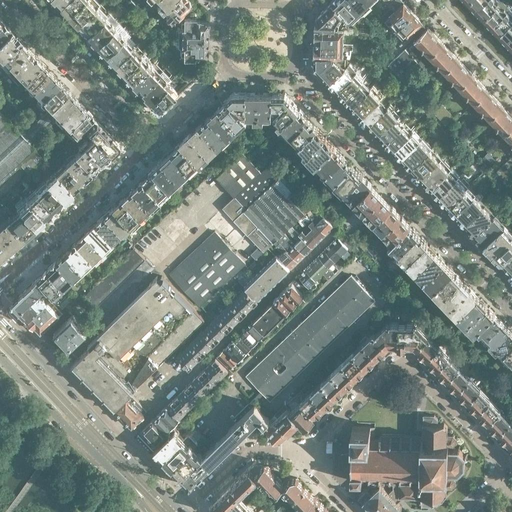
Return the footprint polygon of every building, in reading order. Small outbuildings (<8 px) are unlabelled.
[(68,16),(84,0),(65,0),(59,6),(68,16)] [(77,25),(95,7),(89,1),(90,0),(84,0),(68,16),(77,25)] [(166,6),(172,0),(152,0),(157,4),(156,5),(161,11),(166,6)] [(180,14),(191,4),(188,1),(189,0),(172,0),(166,6),(171,12),(166,17),(171,22),(180,14)] [(360,13),(358,11),(347,0),(332,0),(331,1),(351,22),(360,13)] [(368,2),(365,0),(347,0),(358,11),(368,2)] [(394,11),(404,2),(402,0),(394,0),(389,5),(394,11)] [(496,6),(492,1),(493,0),(470,0),(468,3),(483,18),(496,6)] [(351,22),(331,1),(328,4),(328,5),(317,16),(317,15),(316,15),(316,16),(315,27),(349,28),(351,22)] [(394,31),(414,12),(404,2),(394,11),(385,21),(394,31)] [(511,21),(507,17),(509,15),(509,13),(505,8),(502,8),(501,10),(496,6),(483,18),(498,34),(511,21)] [(85,35),(103,18),(104,17),(95,7),(77,25),(85,35)] [(404,41),(423,22),(414,12),(394,31),(404,41)] [(175,26),(184,18),(180,14),(171,22),(175,26)] [(94,44),(112,28),(114,26),(111,22),(108,24),(103,18),(85,35),(94,44)] [(207,38),(208,24),(208,20),(204,20),(204,21),(199,20),(195,20),(195,18),(184,18),(184,21),(181,21),(181,26),(184,26),(184,28),(182,28),(182,29),(180,28),(178,30),(178,38),(207,38)] [(0,41),(12,30),(4,21),(0,24),(0,41)] [(511,21),(498,34),(511,49),(511,21)] [(353,45),(353,40),(344,40),(344,33),(352,33),(352,28),(349,28),(315,27),(315,39),(317,39),(316,43),(315,43),(315,55),(332,56),(350,57),(350,51),(347,51),(347,44),(353,45)] [(443,43),(428,27),(415,39),(430,55),(443,43)] [(103,53),(123,35),(119,32),(117,34),(112,28),(94,44),(103,53)] [(6,54),(21,39),(15,33),(12,30),(0,41),(0,55),(2,57),(6,54)] [(112,63),(130,46),(124,40),(126,38),(123,35),(103,53),(112,63)] [(208,53),(208,47),(207,47),(207,38),(178,38),(178,46),(179,47),(181,47),(181,48),(183,48),(183,49),(180,49),(180,55),(183,55),(183,58),(195,58),(195,57),(199,57),(199,56),(200,56),(199,58),(206,58),(206,56),(207,56),(207,53),(208,53)] [(13,67),(31,50),(27,45),(21,39),(6,54),(11,59),(8,61),(13,67)] [(458,59),(443,43),(430,55),(445,71),(458,59)] [(121,72),(139,56),(133,50),(135,48),(132,44),(130,46),(112,63),(121,72)] [(414,75),(422,67),(405,49),(388,64),(419,97),(427,89),(414,75)] [(26,75),(41,61),(35,54),(35,55),(31,50),(13,67),(18,72),(21,70),(26,75)] [(0,58),(0,64),(7,72),(13,67),(8,61),(11,59),(6,54),(2,57),(0,58)] [(329,81),(343,68),(332,56),(315,55),(314,65),(315,67),(325,77),(329,81)] [(130,82),(150,63),(146,60),(144,62),(139,56),(121,72),(130,82)] [(473,74),(458,59),(445,71),(460,87),(473,74)] [(31,89),(33,87),(51,71),(41,61),(26,75),(24,77),(30,84),(28,86),(31,89)] [(139,91),(156,75),(151,69),(153,67),(150,63),(130,82),(139,91)] [(337,89),(353,74),(349,69),(351,68),(347,64),(343,68),(329,81),(337,89)] [(13,67),(7,72),(18,83),(24,77),(26,75),(21,70),(18,72),(13,67)] [(40,99),(60,80),(51,71),(33,87),(39,93),(37,95),(40,99)] [(345,98),(361,82),(353,74),(337,89),(345,98)] [(488,90),(473,74),(460,87),(475,102),(488,90)] [(148,101),(167,82),(164,79),(162,81),(156,75),(139,91),(148,101)] [(51,106),(69,90),(60,80),(40,99),(43,102),(45,100),(51,106)] [(159,108),(176,92),(167,82),(148,101),(155,108),(155,109),(159,109),(159,108)] [(352,105),(368,89),(361,82),(345,98),(352,105)] [(361,115),(378,100),(380,97),(370,87),(368,89),(352,105),(361,115)] [(31,143),(58,118),(77,99),(69,90),(51,106),(22,133),(31,143)] [(502,105),(488,90),(475,102),(489,118),(502,105)] [(246,112),(246,92),(233,92),(227,98),(241,112),(246,112)] [(259,119),(259,92),(246,92),(246,112),(246,115),(254,115),(254,119),(259,119)] [(272,115),(272,112),(272,92),(259,92),(259,119),(264,119),(264,115),(272,115)] [(276,112),(290,98),(285,92),(272,92),(272,112),(276,112)] [(241,112),(227,98),(218,107),(236,126),(246,116),(241,112)] [(282,124),(299,108),(290,98),(276,112),(274,113),(280,119),(277,122),(280,126),(282,124)] [(67,127),(86,109),(77,99),(58,118),(61,121),(61,122),(66,128),(67,127)] [(369,123),(385,108),(378,100),(361,115),(369,123)] [(379,133),(395,118),(397,115),(388,105),(385,108),(369,123),(379,133)] [(511,126),(511,115),(502,105),(489,118),(504,134),(511,126)] [(236,126),(218,107),(209,116),(226,135),(236,126)] [(291,134),(308,117),(299,108),(282,124),(291,134)] [(85,128),(95,118),(96,118),(92,114),(86,109),(67,127),(76,136),(85,128)] [(0,182),(20,164),(35,150),(37,149),(31,143),(22,133),(0,110),(0,182)] [(226,135),(209,116),(199,125),(217,143),(226,135)] [(300,143),(317,127),(314,123),(308,117),(291,134),(300,143)] [(111,135),(95,118),(85,128),(93,136),(101,144),(111,135)] [(386,141),(402,126),(395,118),(379,133),(386,141)] [(217,143),(199,125),(190,134),(207,153),(217,143)] [(393,149),(410,133),(402,126),(386,141),(393,149)] [(306,155),(326,136),(317,127),(300,143),(305,149),(303,151),(306,155)] [(401,157),(420,139),(422,137),(414,129),(410,133),(393,149),(401,157)] [(207,153),(190,134),(189,133),(186,136),(186,137),(180,142),(198,161),(207,153)] [(119,147),(119,143),(111,135),(101,144),(110,154),(119,147)] [(110,154),(101,144),(93,136),(88,141),(85,139),(81,143),(101,163),(110,154)] [(317,162),(335,145),(326,136),(306,155),(310,158),(312,156),(317,162)] [(410,167),(429,149),(420,139),(401,157),(410,167)] [(198,161),(180,142),(179,141),(175,144),(177,146),(174,148),(174,149),(171,152),(189,170),(198,161)] [(101,163),(81,143),(78,146),(80,149),(74,154),(91,172),(101,163)] [(324,174),(344,155),(335,145),(317,162),(323,168),(321,170),(324,174)] [(420,177),(439,159),(429,149),(410,167),(420,177)] [(43,159),(35,150),(20,164),(28,173),(43,159)] [(234,195),(260,170),(243,151),(217,176),(234,195)] [(189,170),(171,152),(161,160),(179,179),(189,170)] [(91,172),(74,154),(65,163),(82,181),(91,172)] [(336,181),(353,164),(344,155),(324,174),(327,177),(330,175),(336,181)] [(430,187),(446,172),(449,169),(439,159),(420,177),(424,180),(423,181),(430,187)] [(179,179),(161,160),(152,169),(170,188),(179,179)] [(268,245),(312,204),(310,203),(304,197),(304,196),(302,194),(302,195),(296,188),(295,186),(294,187),(283,175),(283,174),(282,173),(281,173),(270,161),(260,170),(234,195),(222,207),(259,245),(263,250),(268,245)] [(82,181),(65,163),(55,172),(72,190),(82,181)] [(346,190),(362,174),(353,164),(336,181),(345,190),(346,190)] [(43,178),(46,181),(55,172),(53,169),(43,178)] [(170,188),(152,169),(148,172),(148,173),(142,178),(160,197),(166,191),(170,195),(173,192),(170,188)] [(72,190),(55,172),(46,181),(63,199),(72,190)] [(438,195),(454,180),(446,172),(430,187),(432,189),(432,190),(437,195),(438,195)] [(400,214),(388,201),(382,194),(362,174),(346,190),(365,210),(384,230),(400,214)] [(447,206),(464,190),(466,188),(456,177),(454,180),(438,195),(441,198),(440,198),(447,206)] [(160,197),(142,178),(139,181),(139,182),(133,187),(151,206),(153,208),(163,199),(160,197)] [(63,199),(46,181),(36,189),(53,208),(63,199)] [(151,206),(133,187),(129,190),(130,190),(124,196),(141,215),(151,206)] [(53,208),(36,189),(27,198),(44,216),(53,208)] [(454,214),(455,213),(471,198),(464,190),(447,206),(449,208),(454,214)] [(465,223),(483,205),(474,195),(471,198),(455,213),(458,217),(464,224),(465,223)] [(141,215),(124,196),(120,199),(114,205),(132,224),(141,215)] [(44,216),(27,198),(17,207),(19,209),(34,225),(44,216)] [(34,225),(19,209),(13,215),(5,205),(1,208),(23,234),(28,231),(29,232),(34,228),(33,227),(34,225)] [(132,224),(114,205),(111,208),(105,214),(123,233),(132,224)] [(474,234),(474,233),(493,216),(483,205),(465,223),(468,227),(474,234)] [(337,212),(332,207),(327,211),(332,216),(337,212)] [(23,234),(1,208),(0,209),(0,213),(6,220),(0,225),(0,227),(13,243),(14,242),(15,243),(20,239),(19,238),(23,234)] [(338,223),(328,213),(320,220),(316,216),(313,219),(327,234),(334,227),(334,226),(336,224),(336,225),(338,223)] [(123,233),(105,214),(95,223),(113,242),(123,233)] [(393,240),(410,224),(400,214),(384,230),(393,240)] [(484,244),(503,226),(493,216),(474,233),(477,237),(484,244)] [(327,234),(313,219),(310,222),(314,226),(310,230),(320,241),(327,234)] [(113,242),(95,223),(86,232),(104,251),(113,242)] [(400,250),(418,233),(413,228),(410,224),(393,240),(389,244),(393,248),(395,245),(400,250)] [(492,253),(511,235),(503,226),(484,244),(492,253)] [(13,243),(0,227),(0,248),(3,252),(7,248),(8,249),(13,245),(12,244),(13,243)] [(320,241),(310,230),(306,234),(302,230),(298,233),(313,247),(320,241)] [(200,305),(245,263),(215,231),(170,273),(200,305)] [(104,251),(86,232),(79,238),(76,241),(93,259),(94,260),(104,251)] [(351,241),(349,238),(343,232),(338,237),(346,245),(351,241)] [(313,247),(298,233),(295,236),(299,240),(295,244),(305,254),(313,247)] [(408,260),(408,259),(427,242),(418,233),(400,250),(398,253),(401,256),(403,255),(408,260)] [(501,262),(511,251),(511,235),(492,253),(501,262)] [(346,245),(338,237),(331,243),(341,254),(346,249),(349,252),(351,250),(346,245)] [(374,249),(364,239),(360,243),(369,253),(374,249)] [(93,259),(76,241),(66,250),(84,268),(93,259)] [(417,268),(435,251),(427,242),(408,259),(417,268)] [(341,254),(331,243),(325,249),(338,263),(340,261),(337,258),(341,254)] [(305,254),(295,244),(291,248),(287,244),(284,247),(298,261),(305,254)] [(96,307),(145,259),(134,247),(85,295),(96,307)] [(298,261),(284,247),(281,250),(285,254),(281,258),(291,268),(298,261)] [(338,263),(325,249),(318,256),(328,266),(333,262),(336,265),(338,263)] [(84,268),(66,250),(57,259),(73,276),(74,277),(84,268)] [(426,277),(444,260),(435,251),(417,268),(426,277)] [(508,270),(511,266),(511,251),(501,262),(508,270)] [(264,267),(278,281),(290,270),(276,255),(264,267)] [(328,266),(318,256),(312,262),(325,276),(327,274),(324,270),(328,266)] [(73,276),(57,259),(53,262),(48,268),(64,285),(73,276)] [(434,286),(453,269),(444,260),(426,277),(434,286)] [(325,276),(312,262),(305,269),(315,279),(320,275),(323,278),(325,276)] [(256,275),(270,289),(278,281),(264,267),(256,275)] [(64,285),(48,268),(47,268),(44,271),(38,276),(47,285),(46,286),(55,294),(64,285)] [(315,279),(305,269),(298,275),(312,289),(314,286),(311,283),(315,279)] [(443,295),(461,278),(453,269),(434,286),(432,289),(436,292),(438,290),(443,295)] [(270,399),(374,299),(350,274),(282,340),(246,375),(270,399)] [(162,275),(159,278),(90,345),(74,361),(72,364),(115,407),(127,395),(132,390),(169,353),(204,319),(162,275)] [(88,343),(90,345),(159,278),(158,276),(157,275),(149,283),(88,343)] [(270,289),(256,275),(244,287),(245,288),(246,288),(258,301),(270,289)] [(20,309),(39,292),(46,286),(47,285),(38,276),(25,289),(21,293),(14,300),(13,303),(14,303),(20,309)] [(449,306),(451,304),(469,286),(461,278),(443,295),(447,300),(445,302),(449,306)] [(304,294),(292,281),(286,288),(298,300),(304,294)] [(409,293),(401,284),(397,288),(405,297),(409,293)] [(457,315),(478,295),(469,286),(451,304),(456,309),(454,312),(457,315)] [(258,301),(246,288),(245,288),(238,295),(250,307),(254,304),(258,301)] [(298,300),(286,288),(279,294),(291,306),(298,300)] [(60,314),(39,292),(20,309),(20,310),(25,315),(24,316),(27,319),(28,318),(41,332),(60,314)] [(291,306),(279,294),(273,301),(284,313),(285,313),(291,306)] [(250,307),(238,295),(231,302),(244,315),(247,311),(250,307)] [(468,321),(486,304),(478,295),(457,315),(461,318),(463,316),(468,321)] [(277,320),(284,313),(273,301),(254,320),(265,331),(273,324),(275,326),(279,322),(277,320)] [(244,315),(231,302),(225,309),(237,321),(240,317),(241,318),(244,315)] [(476,330),(494,312),(486,304),(468,321),(465,323),(469,327),(471,325),(476,330)] [(237,321),(225,309),(218,315),(230,328),(234,325),(233,324),(237,321)] [(486,337),(503,321),(494,312),(476,330),(475,330),(479,335),(482,332),(486,337)] [(69,348),(88,331),(72,315),(54,331),(69,348)] [(230,328),(218,315),(211,322),(223,334),(226,331),(227,332),(230,328)] [(266,332),(265,331),(254,320),(247,326),(259,338),(266,332)] [(492,348),(511,330),(503,321),(486,337),(491,341),(488,344),(492,348)] [(223,334),(211,322),(204,329),(217,342),(220,338),(223,334)] [(390,345),(398,345),(399,322),(389,322),(376,334),(388,347),(390,345)] [(414,322),(406,322),(405,346),(414,346),(415,347),(427,336),(414,322)] [(259,338),(247,326),(241,332),(253,344),(259,338)] [(217,342),(204,329),(197,336),(209,348),(213,345),(217,342)] [(503,354),(511,345),(511,331),(511,330),(492,348),(496,352),(499,349),(503,354)] [(253,344),(241,332),(234,338),(246,351),(253,344)] [(388,347),(376,334),(375,333),(364,343),(378,357),(388,347)] [(209,348),(197,336),(190,342),(203,355),(206,352),(206,351),(209,348)] [(426,358),(437,346),(427,336),(415,347),(426,358)] [(246,351),(234,338),(226,347),(238,359),(241,356),(245,359),(250,354),(246,351)] [(203,355),(190,342),(184,349),(196,361),(199,358),(200,359),(203,355)] [(378,357),(364,343),(354,353),(367,366),(378,357)] [(511,363),(511,362),(511,345),(503,354),(493,363),(497,367),(504,360),(504,358),(504,357),(505,356),(511,363)] [(436,369),(448,357),(437,346),(426,358),(436,369)] [(233,361),(235,359),(224,348),(217,355),(233,371),(238,366),(233,361)] [(196,361),(184,349),(176,356),(189,369),(193,365),(192,365),(196,361)] [(367,366),(354,353),(344,362),(357,376),(367,366)] [(228,370),(217,358),(216,357),(212,361),(209,365),(221,377),(228,370)] [(446,379),(458,368),(448,357),(436,369),(446,379)] [(357,376),(344,362),(333,372),(347,386),(357,376)] [(221,377),(209,365),(206,368),(205,367),(202,371),(214,384),(221,377)] [(456,390),(468,378),(458,368),(446,379),(456,390)] [(214,384),(202,371),(198,374),(199,375),(195,378),(207,390),(214,384)] [(347,386),(333,372),(323,382),(336,396),(347,386)] [(207,390),(195,378),(192,381),(191,381),(187,385),(200,398),(207,390)] [(467,400),(478,389),(468,378),(456,390),(467,400)] [(336,396),(323,382),(313,392),(326,406),(336,396)] [(200,398),(187,385),(183,389),(184,390),(181,392),(193,405),(200,398)] [(477,411),(489,399),(478,389),(467,400),(477,411)] [(193,405),(181,392),(178,395),(178,394),(174,398),(187,411),(193,405)] [(326,406),(313,392),(302,402),(316,416),(326,406)] [(147,411),(137,401),(135,403),(127,395),(115,407),(132,425),(147,411)] [(187,411),(174,398),(171,401),(171,402),(167,406),(179,418),(187,411)] [(487,421),(499,410),(489,399),(477,411),(487,421)] [(302,402),(293,411),(292,412),(300,420),(299,421),(305,426),(316,416),(302,402)] [(255,404),(228,430),(237,439),(259,418),(264,424),(270,419),(270,418),(260,409),(255,404)] [(179,418),(167,406),(167,405),(160,412),(173,425),(179,418)] [(300,420),(292,412),(293,411),(289,408),(278,419),(288,429),(287,429),(289,431),(299,421),(300,420)] [(497,432),(509,421),(499,410),(487,421),(497,432)] [(166,431),(173,425),(160,412),(139,432),(154,449),(162,441),(160,440),(167,433),(166,431)] [(455,484),(455,479),(452,476),(452,473),(458,473),(464,467),(465,467),(465,455),(458,448),(453,448),(453,445),(456,442),(456,437),(453,434),(447,434),(447,427),(444,423),(438,423),(438,418),(434,415),(423,415),(422,436),(417,436),(379,435),(379,439),(374,438),(374,427),(375,427),(375,426),(352,426),(351,481),(362,481),(362,479),(368,480),(368,483),(369,483),(369,485),(359,496),(374,511),(396,511),(402,507),(397,502),(401,498),(401,497),(408,497),(408,509),(421,509),(421,505),(432,506),(436,502),(436,498),(442,498),(446,495),(446,487),(452,487),(455,484)] [(288,429),(278,419),(274,422),(270,418),(270,419),(264,424),(275,435),(282,435),(287,429),(288,429)] [(508,443),(511,438),(511,423),(509,421),(497,432),(508,443)] [(164,457),(180,441),(175,436),(178,432),(175,428),(162,441),(154,449),(158,452),(164,457)] [(219,440),(218,440),(227,449),(232,444),(237,439),(228,430),(223,435),(219,440)] [(192,484),(227,449),(218,440),(212,446),(202,456),(181,476),(182,476),(180,478),(188,486),(192,486),(193,485),(192,484)] [(172,467),(189,451),(193,447),(189,443),(186,447),(180,441),(164,457),(163,458),(164,459),(164,461),(166,464),(169,464),(172,467)] [(202,456),(198,453),(195,456),(189,451),(172,467),(173,467),(178,472),(178,473),(181,476),(202,456)] [(240,490),(247,483),(250,486),(258,478),(268,488),(272,484),(277,490),(280,487),(279,485),(283,482),(267,465),(254,465),(231,487),(236,493),(239,490),(240,490)] [(291,496),(304,485),(297,477),(290,477),(288,480),(286,478),(283,482),(279,485),(280,487),(285,492),(286,491),(291,496)] [(315,496),(304,485),(291,496),(303,508),(315,496)] [(216,511),(222,511),(237,498),(243,493),(240,490),(239,490),(236,493),(231,487),(212,505),(212,508),(216,511)] [(307,511),(320,511),(325,507),(315,496),(303,508),(307,511)] [(239,511),(245,507),(237,498),(222,511),(239,511)]
